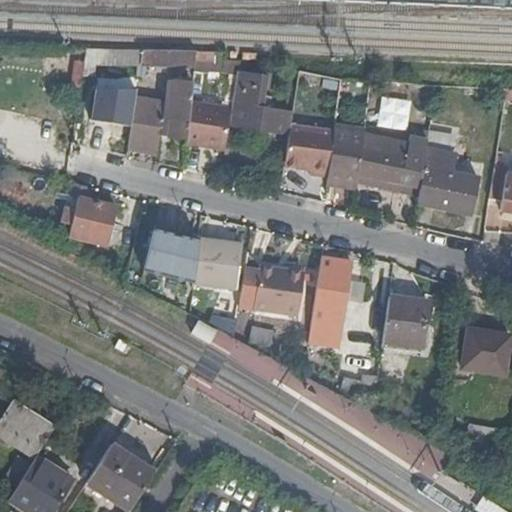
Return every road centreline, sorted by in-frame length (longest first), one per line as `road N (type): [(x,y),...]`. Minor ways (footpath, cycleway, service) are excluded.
road 1 (residential): [(81,166),(511,271)]
road 2 (residential): [(358,511),(0,323)]
